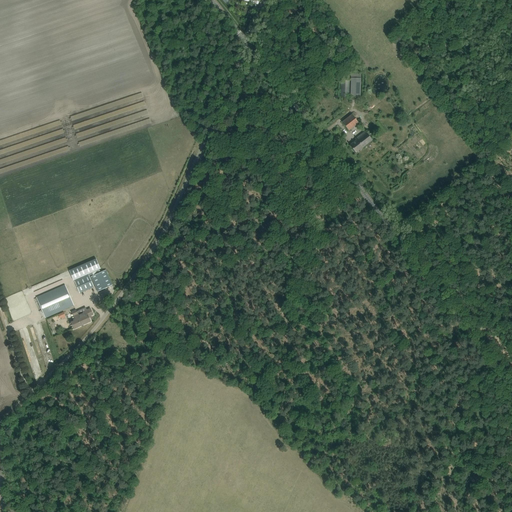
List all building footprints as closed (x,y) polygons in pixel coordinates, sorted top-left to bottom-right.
[(350,97),(360,97),(361,74),(351,73),(350,97)] [(341,96),(349,96),(349,81),(341,81),(341,96)] [(131,87),(132,92),(146,88),(144,84),(131,87)] [(352,115),(346,119),(342,122),(348,131),(358,123),(352,115)] [(356,153),(372,141),(365,132),(356,139),(357,140),(350,145),(356,153)] [(0,148),(13,143),(12,140),(0,144),(0,148)] [(96,259),(69,271),(74,281),(89,274),(90,276),(93,274),(93,276),(102,272),(101,269),(100,267),(96,259)] [(91,277),(95,287),(97,292),(112,285),(106,270),(91,277)] [(74,281),(78,289),(80,293),(94,287),(89,275),(74,281)] [(37,298),(46,318),(74,306),(65,285),(37,298)] [(70,322),(74,329),(91,321),(89,317),(93,315),(90,308),(78,314),(76,311),(72,313),(75,320),(70,322)]
